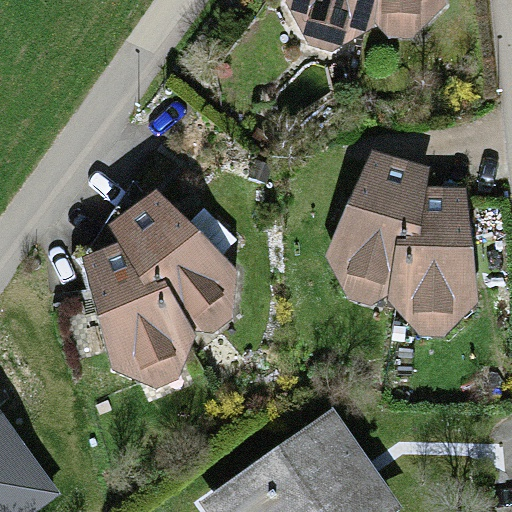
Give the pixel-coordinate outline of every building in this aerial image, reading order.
[(350,31),(363,24),(366,2),(366,0),(297,0),(296,3),(304,18),(350,31)] [(436,0),(366,0),(366,2),(377,13),(424,14),(437,2),(436,0)] [(389,285),(402,277),(414,198),(418,176),(376,164),(335,256),(343,271),(389,285)] [(458,199),(414,198),(402,277),(398,299),(408,310),(402,316),(420,336),(443,336),(462,318),(456,312),(469,300),(458,199)] [(155,203),(121,230),(132,249),(173,319),(188,321),(225,292),(227,275),(214,262),(236,240),(204,209),(182,230),(155,203)] [(179,352),(184,338),(173,319),(132,249),(92,266),(119,364),(134,370),(179,352)] [(374,511),(382,507),(328,429),(218,506),(222,511),(374,511)] [(0,511),(43,511),(55,504),(0,431),(0,511)]
